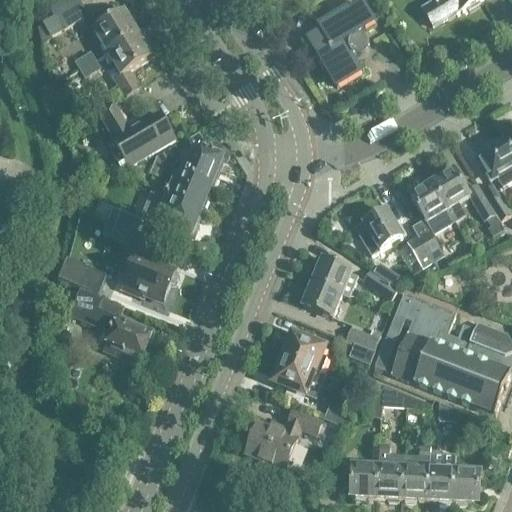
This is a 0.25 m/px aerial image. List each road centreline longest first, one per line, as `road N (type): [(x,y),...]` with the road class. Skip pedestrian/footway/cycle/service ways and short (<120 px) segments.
road 1 (secondary): [(170,511),(305,168)]
road 2 (secondary): [(267,168),(263,203),(141,511)]
road 3 (tertiary): [(305,168),(366,149),(511,67)]
road 4 (secondary): [(175,0),(247,96),(265,130),(267,168)]
road 5 (secondary): [(305,168),(299,126),(274,79),(215,0)]
